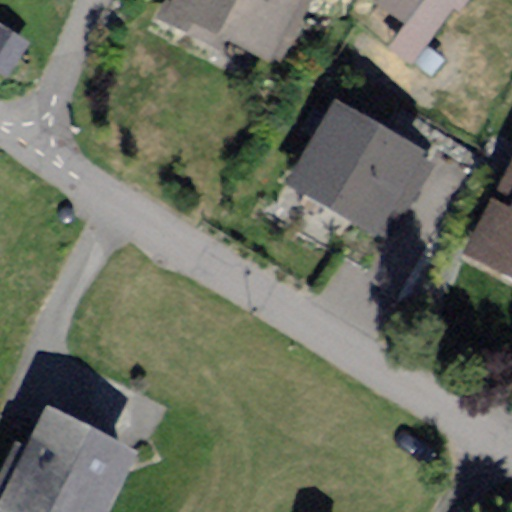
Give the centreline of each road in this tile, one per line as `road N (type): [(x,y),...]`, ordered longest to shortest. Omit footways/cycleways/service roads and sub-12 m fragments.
road 1 (residential): [(32,148),(511,444)]
road 2 (residential): [(32,148),(96,0)]
